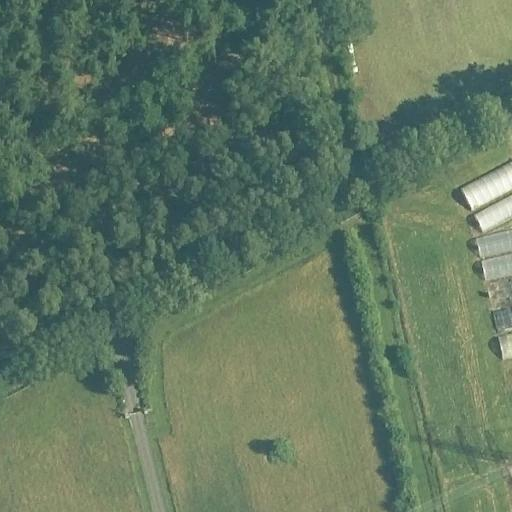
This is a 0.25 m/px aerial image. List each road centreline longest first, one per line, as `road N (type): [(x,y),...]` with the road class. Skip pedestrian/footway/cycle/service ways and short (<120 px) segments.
road 1 (unclassified): [(0,376),(511,107)]
road 2 (track): [(358,188),(315,0)]
